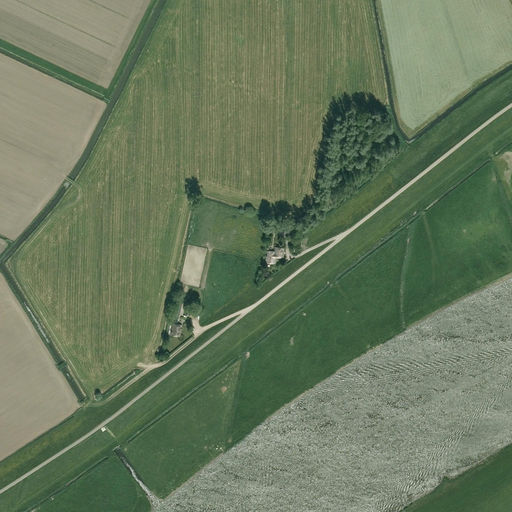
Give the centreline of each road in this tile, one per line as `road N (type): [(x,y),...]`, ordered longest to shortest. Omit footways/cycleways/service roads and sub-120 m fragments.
road 1 (unclassified): [(0,491),(120,410),(511,105)]
road 2 (track): [(80,404),(103,401),(199,329)]
